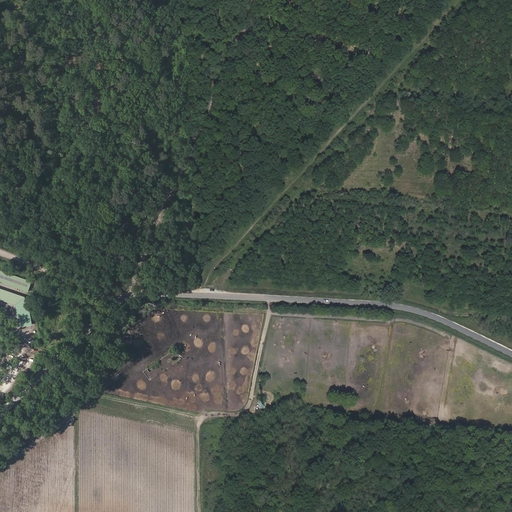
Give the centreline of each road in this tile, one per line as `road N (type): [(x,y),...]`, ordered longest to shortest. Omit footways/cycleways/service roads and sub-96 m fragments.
road 1 (residential): [(511,352),(396,304),(130,290),(0,417)]
road 2 (track): [(202,293),(213,265),(458,0)]
road 3 (track): [(248,0),(130,290)]
road 4 (track): [(271,297),(246,410),(198,418),(198,511)]
road 5 (track): [(0,465),(95,394),(198,418)]
